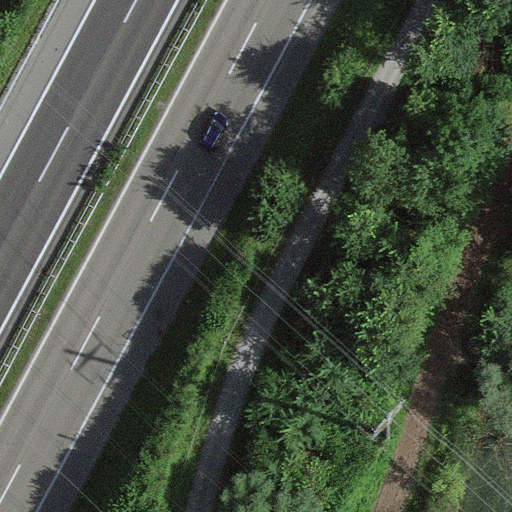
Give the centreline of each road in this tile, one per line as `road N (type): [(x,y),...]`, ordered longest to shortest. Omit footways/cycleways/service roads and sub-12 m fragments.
road 1 (motorway): [(0,510),(274,0)]
road 2 (track): [(441,0),(270,326),(210,511)]
road 3 (motorway): [(138,0),(0,258)]
road 4 (unknown): [(511,250),(409,511)]
